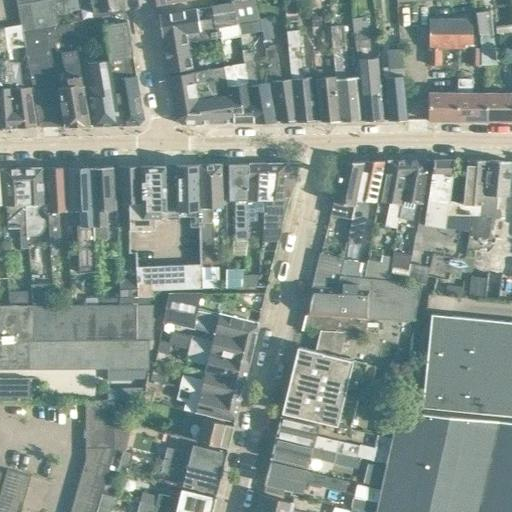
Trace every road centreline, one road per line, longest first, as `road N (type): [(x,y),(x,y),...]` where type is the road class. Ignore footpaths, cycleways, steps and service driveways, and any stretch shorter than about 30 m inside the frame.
road 1 (residential): [(321,145),(316,208),(237,511)]
road 2 (residential): [(511,145),(321,145)]
road 3 (residential): [(164,144),(0,149)]
road 4 (residential): [(321,145),(164,144)]
road 5 (residential): [(164,144),(140,0)]
